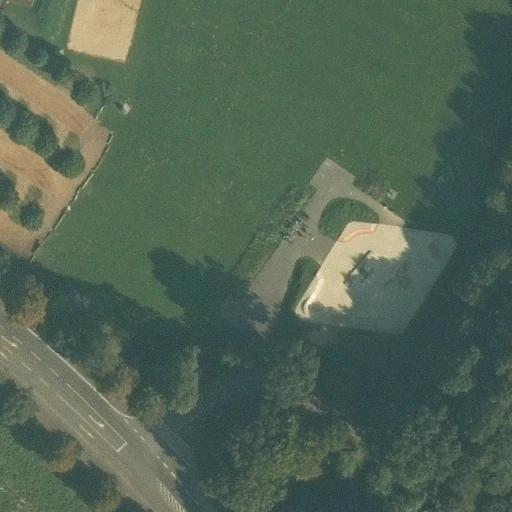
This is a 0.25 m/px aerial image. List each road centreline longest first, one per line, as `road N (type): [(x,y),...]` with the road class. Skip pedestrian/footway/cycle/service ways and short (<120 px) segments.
road 1 (unclassified): [(136,452),(222,393),(252,384),(302,392),(390,440),(432,441),(453,430),(467,408),(511,297)]
road 2 (residential): [(136,452),(0,328)]
